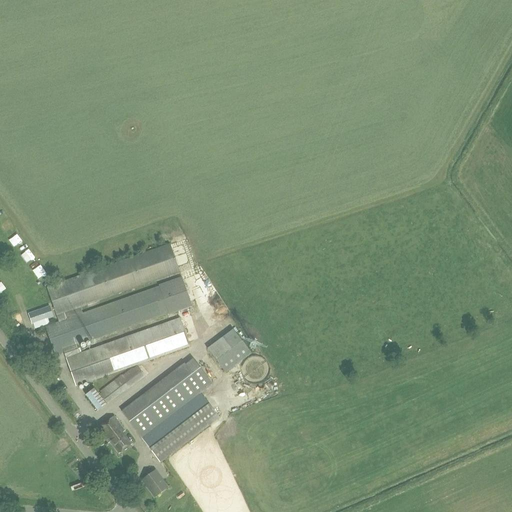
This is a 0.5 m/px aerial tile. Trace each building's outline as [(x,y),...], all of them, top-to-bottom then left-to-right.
[(11,237),(18,247),(26,242),(19,232),(11,237)] [(64,352),(68,363),(76,387),(189,347),(179,320),(76,356),(72,346),(169,312),(169,314),(192,306),(182,277),(159,285),(160,287),(69,319),(67,312),(179,272),(169,245),(47,288),(59,322),(45,327),(55,355),(64,352)] [(212,302),(221,299),(212,279),(203,283),(212,302)] [(222,309),(227,317),(232,314),(227,306),(222,309)] [(50,307),(28,314),(32,324),(53,316),(50,307)] [(235,324),(207,342),(226,371),(254,352),(235,324)] [(107,404),(123,392),(128,388),(129,389),(145,377),(137,366),(121,378),(120,377),(115,381),(116,382),(100,394),(107,404)] [(218,416),(200,393),(196,397),(176,370),(121,411),(156,457),(198,426),(201,429),(218,416)] [(97,411),(105,405),(94,388),(85,394),(97,411)] [(119,454),(132,444),(123,432),(125,431),(114,416),(99,427),(97,429),(108,443),(110,442),(119,454)] [(154,497),(167,487),(155,470),(142,480),(154,497)]
